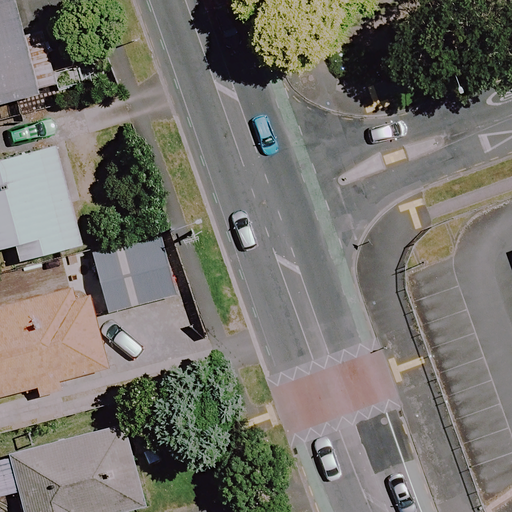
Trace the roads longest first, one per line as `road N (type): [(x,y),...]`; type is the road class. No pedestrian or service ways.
road 1 (secondary): [(380,511),(266,200)]
road 2 (residential): [(266,200),(511,116)]
road 3 (secondary): [(266,200),(194,0)]
